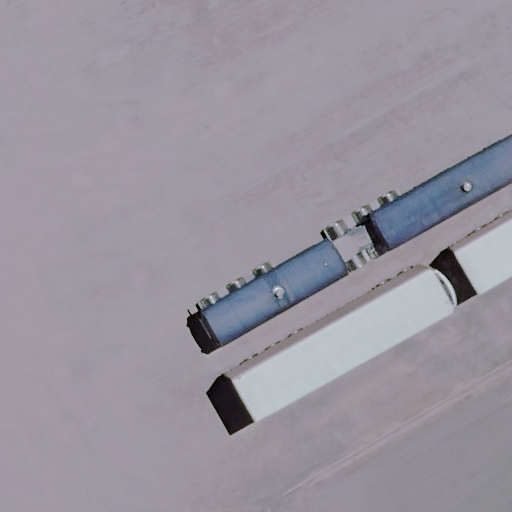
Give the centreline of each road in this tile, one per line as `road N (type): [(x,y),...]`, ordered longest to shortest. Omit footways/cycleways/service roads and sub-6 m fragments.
road 1 (unknown): [(0,282),(511,4)]
road 2 (unknown): [(0,308),(96,511)]
